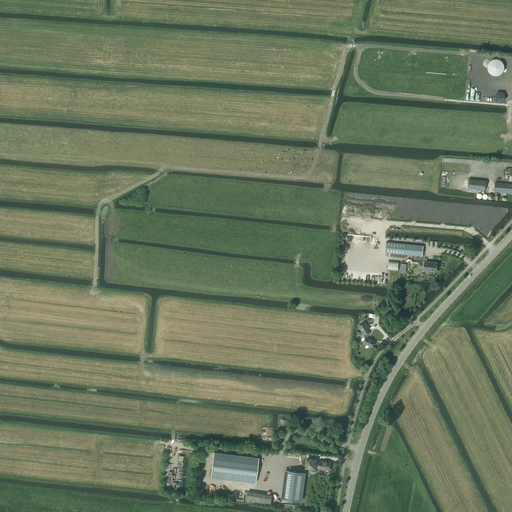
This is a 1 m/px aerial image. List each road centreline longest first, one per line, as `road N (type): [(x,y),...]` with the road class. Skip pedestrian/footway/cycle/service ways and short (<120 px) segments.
road 1 (tertiary): [(346,511),(376,403),(424,328)]
road 2 (tertiary): [(424,328),(511,233)]
